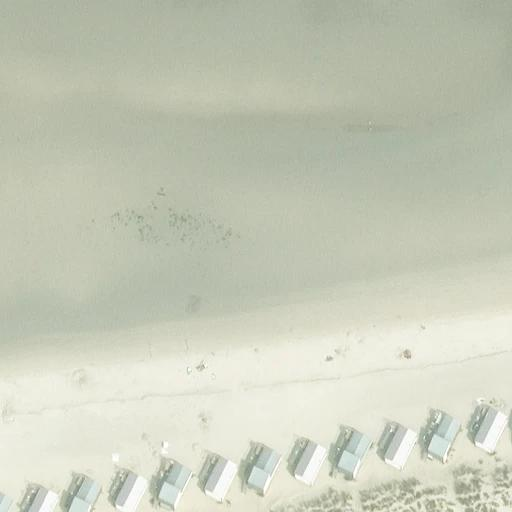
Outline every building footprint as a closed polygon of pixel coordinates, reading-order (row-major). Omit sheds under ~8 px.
[(492,416),(476,448),(491,456),(507,424),(492,416)] [(445,423),(427,458),(443,466),(461,430),(445,423)] [(401,433),(385,464),(401,472),(416,441),(401,433)] [(355,439),(337,474),(353,482),(370,447),(355,439)] [(311,449),(295,480),(310,488),(326,456),(311,449)] [(265,454),(247,490),(263,497),(280,462),(265,454)] [(221,464),(205,496),(220,504),(236,472),(221,464)] [(175,470),(158,505),(171,511),(173,511),(191,477),(175,470)] [(132,479),(116,511),(117,511),(134,511),(147,487),(132,479)] [(91,511),(101,492),(86,484),(71,511),(91,511)] [(42,494),(32,511),(52,511),(58,502),(42,494)] [(0,500),(0,511),(9,511),(12,506),(0,500)]
